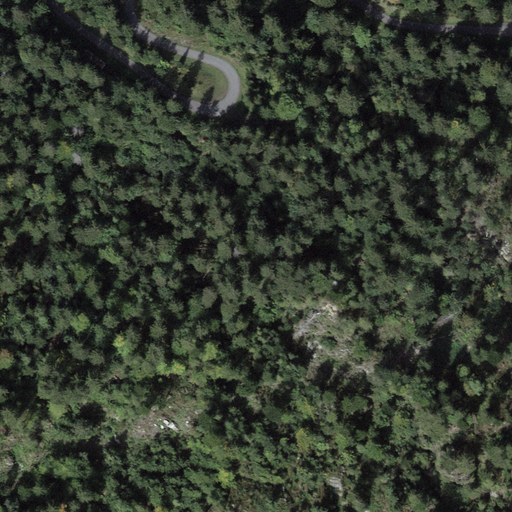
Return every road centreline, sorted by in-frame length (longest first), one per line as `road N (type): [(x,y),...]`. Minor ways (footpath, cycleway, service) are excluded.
road 1 (unclassified): [(129,0),(135,26),(148,37),(231,73),(234,93),(217,109),(174,97),(49,0)]
road 2 (unclassified): [(511,32),(401,24),(354,0)]
